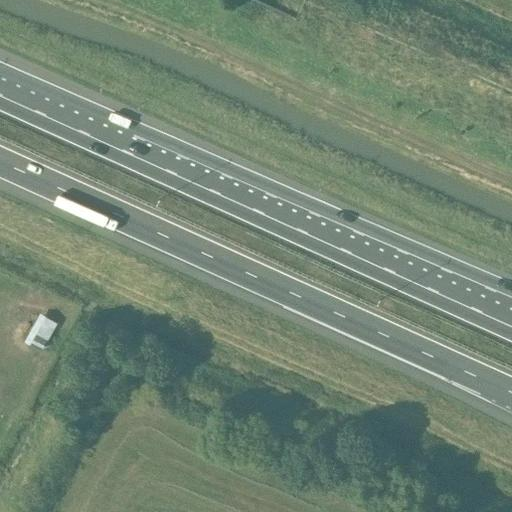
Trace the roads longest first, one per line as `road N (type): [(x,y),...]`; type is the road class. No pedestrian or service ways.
road 1 (motorway): [(0,163),(511,392)]
road 2 (motorway): [(478,304),(0,93)]
